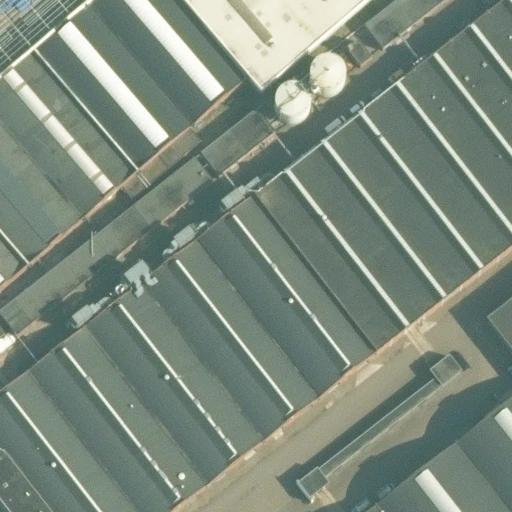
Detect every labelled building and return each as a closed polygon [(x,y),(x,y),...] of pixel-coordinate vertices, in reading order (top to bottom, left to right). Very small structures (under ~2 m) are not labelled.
[(179,511),(511,252),(511,0),(509,0),(0,397),(0,508),(3,511),(179,511)] [(0,294),(120,191),(131,204),(201,144),(190,132),(246,84),(257,98),(371,0),(95,0),(0,82),(0,294)] [(400,0),(363,29),(381,53),(448,0),(400,0)] [(256,113),(199,157),(218,180),(274,136),(256,113)] [(132,210),(132,211),(0,314),(0,320),(16,340),(151,234),(150,233),(212,185),(193,161),(132,210)] [(511,511),(511,302),(484,324),(511,359),(511,404),(373,511),(511,511)] [(340,478),(481,371),(473,359),(332,468),(340,478)] [(274,497),(283,511),(288,511),(326,489),(316,472),(274,497)]
